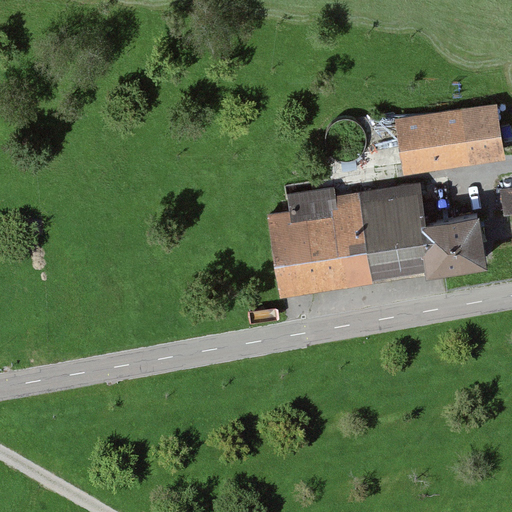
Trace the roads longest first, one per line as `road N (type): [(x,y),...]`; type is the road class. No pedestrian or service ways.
road 1 (tertiary): [(0,388),(511,300)]
road 2 (track): [(121,511),(0,442)]
